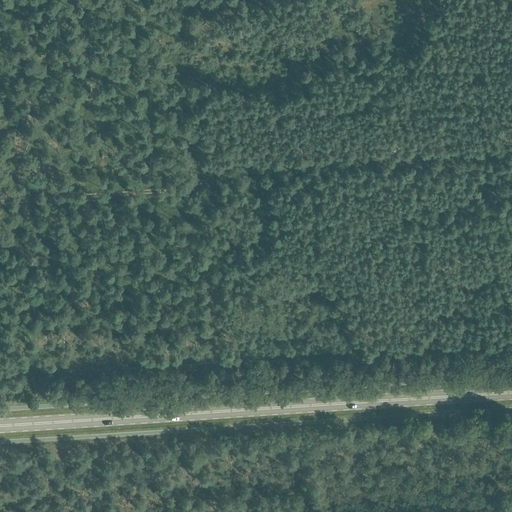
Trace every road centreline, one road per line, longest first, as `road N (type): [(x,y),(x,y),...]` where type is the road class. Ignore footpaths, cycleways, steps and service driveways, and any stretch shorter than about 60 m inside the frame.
road 1 (track): [(511,143),(239,161),(193,190),(0,203)]
road 2 (primary): [(0,425),(511,392)]
